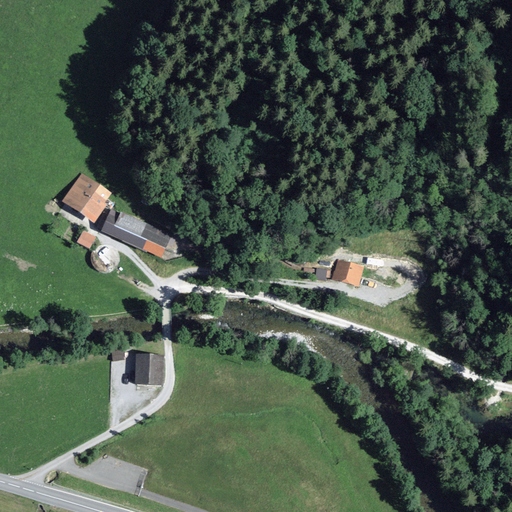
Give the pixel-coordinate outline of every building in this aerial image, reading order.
[(81,175),(62,203),(95,225),(106,208),(104,206),(111,195),(81,175)] [(102,233),(161,259),(171,236),(112,211),(102,233)] [(76,245),(88,252),(95,240),(83,233),(76,245)] [(358,285),(363,265),(337,258),(332,278),(358,285)] [(325,279),(326,269),(316,267),(315,278),(325,279)] [(111,351),(112,361),(123,360),(122,349),(111,351)] [(135,358),(135,387),(163,388),(163,358),(135,358)]
